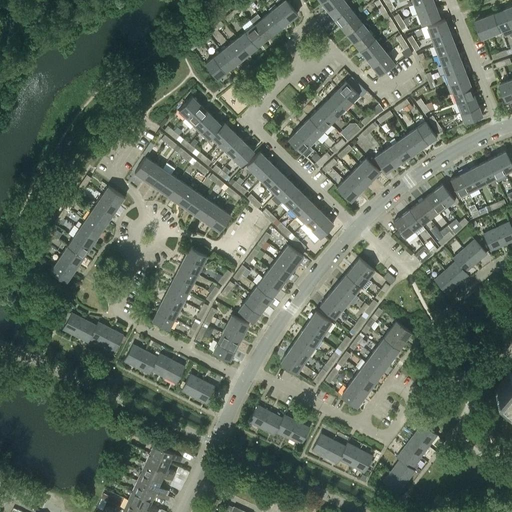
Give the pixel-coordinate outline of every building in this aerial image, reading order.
[(246,0),(244,0),(240,4),(243,8),(249,3),(246,0)] [(282,0),(277,5),(289,20),(297,13),(286,0),(282,0)] [(322,0),(321,1),(327,9),(338,0),(322,0)] [(338,0),(327,9),(334,17),(349,5),(344,0),(338,0)] [(435,6),(432,0),(423,0),(414,4),(418,13),(435,6)] [(386,4),(390,11),(395,8),(391,2),(386,4)] [(269,11),(281,26),(289,20),(277,5),(269,11)] [(355,13),(349,5),(334,17),(340,25),(355,13)] [(378,8),(382,14),(387,12),(383,5),(378,8)] [(439,16),(435,6),(418,13),(421,23),(439,16)] [(230,12),(233,16),(239,11),(236,7),(230,12)] [(504,9),(495,13),(501,30),(511,27),(504,9)] [(261,18),(273,33),(281,26),(269,11),(261,18)] [(230,12),(224,17),(227,21),(233,16),(230,12)] [(340,25),(346,33),(361,21),(355,13),(340,25)] [(393,16),(397,22),(402,19),(398,13),(393,16)] [(495,13),(485,16),(492,34),(501,30),(495,13)] [(393,22),(389,16),(385,19),(389,25),(393,22)] [(482,38),(492,34),(485,16),(475,20),(482,38)] [(253,24),(265,39),(273,33),(261,18),(253,24)] [(406,26),(402,19),(397,22),(401,29),(406,26)] [(427,25),(430,35),(448,28),(444,19),(427,25)] [(220,20),(214,25),(217,29),(223,24),(220,20)] [(368,29),(361,21),(346,33),(353,41),(368,29)] [(393,22),(389,25),(393,32),(398,29),(393,22)] [(245,30),(257,45),(265,39),(253,24),(245,30)] [(211,34),(217,29),(214,25),(208,30),(211,34)] [(452,38),(448,28),(430,35),(434,45),(452,38)] [(353,41),(359,49),(374,37),(368,29),(353,41)] [(237,37),(249,52),(257,45),(245,30),(237,37)] [(198,37),(202,42),(208,37),(204,33),(198,37)] [(404,40),(400,34),(396,36),(400,43),(404,40)] [(407,38),(411,44),(415,41),(411,35),(407,38)] [(202,42),(198,37),(192,42),(196,47),(202,42)] [(241,58),(249,52),(237,37),(229,43),(241,58)] [(381,45),(374,37),(359,49),(366,57),(381,45)] [(438,54),(456,47),(452,38),(434,45),(438,54)] [(408,47),(404,40),(400,43),(404,49),(408,47)] [(419,48),(415,41),(411,44),(415,50),(419,48)] [(241,58),(229,43),(221,50),(233,65),(241,58)] [(366,57),(372,65),(387,53),(381,45),(366,57)] [(459,57),(456,47),(438,54),(442,64),(459,57)] [(213,56),(225,71),(233,65),(221,50),(213,56)] [(394,61),(387,53),(372,65),(379,73),(394,61)] [(205,63),(217,78),(225,71),(213,56),(205,63)] [(459,57),(442,64),(445,73),(463,67),(459,57)] [(467,76),(463,67),(445,73),(449,83),(467,76)] [(453,92),(470,86),(467,76),(449,83),(453,92)] [(338,87),(352,101),(359,93),(346,80),(338,87)] [(506,101),(511,99),(511,86),(510,80),(500,84),(506,101)] [(474,95),(470,86),(453,92),(456,102),(474,95)] [(352,101),(338,87),(331,95),(345,108),(352,101)] [(324,102),(338,115),(345,108),(331,95),(324,102)] [(460,112),(478,105),(474,95),(456,102),(460,112)] [(178,109),(186,117),(199,103),(192,96),(178,109)] [(416,100),(420,107),(424,104),(420,97),(416,100)] [(406,98),(400,102),(403,107),(409,102),(406,98)] [(317,109),(330,122),(338,115),(324,102),(317,109)] [(400,102),(393,107),(397,111),(403,107),(400,102)] [(207,110),(199,103),(186,117),(193,124),(207,110)] [(404,108),(406,112),(413,107),(410,103),(404,108)] [(429,110),(424,104),(420,107),(424,113),(429,110)] [(482,115),(478,105),(460,112),(464,121),(482,115)] [(310,116),(323,130),(330,122),(317,109),(310,116)] [(389,109),(383,114),(386,118),(392,114),(389,109)] [(193,124),(201,131),(214,118),(207,110),(193,124)] [(370,119),(376,114),(372,110),(366,115),(370,119)] [(383,114),(377,118),(380,122),(386,118),(383,114)] [(432,124),(436,121),(432,114),(428,118),(432,124)] [(364,125),(370,119),(366,115),(360,120),(364,125)] [(302,124),(316,137),(323,130),(310,116),(302,124)] [(221,125),(221,124),(214,118),(201,131),(208,139),(211,136),(211,135),(221,125)] [(426,120),(417,126),(428,142),(436,136),(426,120)] [(224,121),(221,124),(221,125),(211,135),(211,136),(218,143),(232,129),(224,121)] [(441,127),(436,121),(432,124),(436,130),(441,127)] [(372,122),(366,127),(370,131),(376,126),(372,122)] [(295,131),(309,144),(316,137),(302,124),(295,131)] [(357,124),(351,129),(355,133),(360,128),(357,124)] [(164,130),(170,134),(173,130),(168,125),(164,130)] [(408,132),(419,148),(428,142),(417,126),(408,132)] [(366,127),(361,132),(364,136),(370,131),(366,127)] [(239,136),(232,129),(218,143),(225,150),(239,136)] [(355,133),(351,129),(345,134),(349,138),(355,133)] [(175,131),(173,130),(170,134),(176,139),(179,135),(175,131)] [(288,138),(301,152),(309,144),(295,131),(288,138)] [(400,138),(411,154),(419,148),(408,132),(400,138)] [(170,139),(164,134),(161,138),(167,143),(170,139)] [(233,157),(246,143),(239,136),(225,150),(233,157)] [(180,142),(186,147),(189,143),(183,138),(180,142)] [(336,143),(340,147),(345,142),(342,138),(336,143)] [(392,144),(402,159),(411,154),(400,138),(392,144)] [(176,144),(170,139),(167,143),(173,148),(176,144)] [(195,147),(189,143),(186,147),(192,152),(195,147)] [(254,151),(246,143),(233,157),(241,165),(254,151)] [(334,152),(340,147),(336,143),(330,148),(334,152)] [(348,144),(343,149),(346,153),(352,148),(348,144)] [(383,150),(394,165),(402,159),(392,144),(383,150)] [(142,153),(145,155),(146,156),(150,150),(146,147),(142,153)] [(186,152),(180,147),(177,151),(183,156),(186,152)] [(343,149),(337,154),(341,158),(346,153),(343,149)] [(394,165),(383,150),(374,156),(385,171),(394,165)] [(495,155),(504,172),(511,167),(511,164),(505,150),(495,155)] [(196,155),(202,160),(205,156),(199,151),(196,155)] [(246,164),(254,172),(267,158),(259,151),(246,164)] [(321,156),(325,160),(330,155),(326,151),(321,156)] [(192,156),(186,152),(183,156),(189,161),(192,156)] [(134,171),(143,177),(154,161),(146,156),(145,155),(134,171)] [(495,155),(486,160),(495,177),(504,172),(495,155)] [(211,161),(205,156),(202,160),(208,165),(211,161)] [(319,166),(325,160),(321,156),(315,162),(319,166)] [(333,157),(327,162),(331,167),(337,161),(333,157)] [(358,164),(372,178),(380,170),(366,157),(358,164)] [(274,165),(267,158),(254,172),(261,179),(274,165)] [(202,165),(196,160),(193,164),(199,169),(202,165)] [(495,177),(486,160),(477,164),(486,181),(495,177)] [(163,167),(154,161),(143,177),(152,183),(163,167)] [(327,162),(322,168),(325,172),(331,167),(327,162)] [(212,168),(218,173),(221,169),(215,164),(212,168)] [(351,172),(365,185),(372,178),(358,164),(351,172)] [(477,164),(468,169),(477,186),(486,181),(477,164)] [(208,169),(202,165),(199,169),(205,174),(208,169)] [(282,172),(274,165),(261,179),(268,186),(282,172)] [(152,183),(160,189),(171,173),(163,167),(152,183)] [(227,174),(221,169),(218,173),(224,178),(227,174)] [(477,186),(468,169),(459,174),(468,190),(477,186)] [(289,179),(282,172),(268,186),(276,193),(289,179)] [(344,179),(358,192),(365,185),(351,172),(344,179)] [(179,179),(171,173),(160,189),(168,195),(179,179)] [(218,178),(212,173),(209,177),(215,182),(218,178)] [(87,174),(82,180),(87,183),(91,177),(87,174)] [(458,195),(468,190),(459,174),(450,178),(458,195)] [(224,182),(218,178),(215,182),(220,187),(224,182)] [(168,195),(177,200),(188,185),(179,179),(168,195)] [(296,187),(289,179),(276,193),(283,200),(296,187)] [(337,186),(350,200),(358,192),(344,179),(337,186)] [(82,180),(78,187),(82,190),(87,183),(82,180)] [(231,184),(237,189),(241,185),(235,180),(231,184)] [(434,189),(445,205),(454,198),(442,183),(434,189)] [(102,194),(118,204),(124,196),(108,185),(102,194)] [(196,190),(188,185),(177,200),(185,206),(196,190)] [(247,190),(241,185),(237,189),(243,194),(247,190)] [(225,190),(230,195),(234,191),(228,186),(225,190)] [(303,194),(296,187),(283,200),(290,207),(303,194)] [(445,205),(434,189),(426,196),(437,211),(445,205)] [(185,206),(194,212),(205,196),(196,190),(185,206)] [(75,191),(71,197),(75,200),(79,194),(75,191)] [(240,195),(234,191),(230,195),(236,200),(240,195)] [(508,196),(503,198),(505,203),(511,200),(511,191),(507,193),(508,196)] [(247,197),(252,202),(256,198),(250,193),(247,197)] [(112,213),(118,204),(102,194),(96,202),(112,213)] [(311,201),(303,194),(290,207),(298,214),(311,201)] [(213,202),(205,196),(194,212),(202,218),(213,202)] [(418,202),(429,217),(437,211),(426,196),(418,202)] [(71,197),(66,203),(71,207),(75,200),(71,197)] [(262,204),(256,198),(252,202),(258,208),(262,204)] [(496,201),(498,206),(506,203),(505,203),(503,198),(496,201)] [(318,208),(311,201),(298,214),(305,222),(318,208)] [(491,209),(498,206),(496,201),(489,204),(491,209)] [(106,221),(112,213),(96,202),(91,211),(106,221)] [(202,218),(210,224),(221,208),(213,202),(202,218)] [(409,208),(421,223),(429,217),(418,202),(409,208)] [(477,209),(480,214),(487,211),(485,206),(477,209)] [(261,211),(267,216),(271,212),(265,207),(261,211)] [(63,208),(59,214),(63,217),(68,211),(63,208)] [(230,214),(221,208),(210,224),(219,230),(230,214)] [(325,215),(318,208),(305,222),(312,229),(325,215)] [(401,214),(413,229),(421,223),(409,208),(401,214)] [(473,217),(480,214),(477,209),(470,212),(473,217)] [(101,230),(106,221),(91,211),(85,219),(101,230)] [(276,218),(271,212),(267,216),(273,222),(276,218)] [(59,214),(55,221),(59,223),(63,217),(59,214)] [(405,236),(413,229),(401,214),(393,221),(405,236)] [(333,223),(325,215),(312,229),(320,236),(333,223)] [(458,222),(462,226),(468,221),(464,217),(458,222)] [(95,238),(101,230),(85,219),(79,228),(95,238)] [(454,233),(456,231),(462,226),(458,222),(456,219),(448,225),(454,233)] [(276,225),(282,231),(286,227),(280,221),(276,225)] [(496,227),(503,244),(511,239),(511,228),(510,225),(509,221),(496,227)] [(48,231),(52,234),(56,228),(52,225),(48,231)] [(291,232),(286,227),(282,231),(287,236),(291,232)] [(490,250),(503,244),(496,227),(483,233),(490,250)] [(89,247),(95,238),(79,228),(73,236),(89,247)] [(48,231),(43,237),(48,240),(52,234),(48,231)] [(266,231),(261,237),(266,240),(270,234),(266,231)] [(443,236),(447,240),(453,235),(449,231),(443,236)] [(437,232),(433,236),(437,241),(442,237),(437,232)] [(83,255),(89,247),(73,236),(68,244),(83,255)] [(291,239),(297,245),(300,241),(295,236),(291,239)] [(441,245),(447,240),(443,236),(442,237),(437,241),(441,245)] [(261,247),(266,240),(261,237),(257,243),(261,247)] [(463,248),(475,262),(486,252),(474,239),(463,248)] [(306,246),(300,241),(297,245),(302,250),(306,246)] [(36,248),(40,251),(45,245),(40,242),(36,248)] [(287,243),(281,252),(296,263),(303,255),(287,243)] [(78,264),(83,255),(68,244),(62,253),(78,264)] [(433,244),(428,249),(431,254),(437,248),(433,244)] [(189,246),(185,255),(202,264),(206,254),(189,246)] [(421,262),(426,259),(431,254),(428,249),(424,246),(414,254),(421,262)] [(254,247),(249,253),(254,257),(258,251),(254,247)] [(36,257),(40,251),(36,248),(32,254),(36,257)] [(453,257),(455,260),(465,271),(475,262),(463,248),(453,257)] [(275,260),(290,271),(296,263),(281,252),(275,260)] [(56,261),(72,272),(78,264),(62,253),(56,261)] [(249,253),(245,260),(249,263),(254,257),(249,253)] [(185,255),(180,264),(197,273),(202,264),(185,255)] [(374,269),(359,257),(353,265),(367,277),(374,269)] [(269,268),(284,279),(290,271),(275,260),(269,268)] [(445,269),(457,283),(467,274),(465,271),(455,260),(445,269)] [(66,281),(72,272),(56,261),(50,270),(66,281)] [(175,273),(192,282),(197,273),(180,264),(175,273)] [(237,270),(242,273),(246,267),(242,264),(237,270)] [(346,273),(361,285),(367,277),(353,265),(346,273)] [(263,276),(278,288),(284,279),(269,268),(263,276)] [(227,269),(222,275),(227,278),(231,272),(227,269)] [(446,292),(457,283),(445,269),(434,278),(446,292)] [(237,270),(233,276),(237,279),(242,273),(237,270)] [(387,271),(383,276),(391,283),(396,278),(387,271)] [(188,291),(192,282),(175,273),(171,282),(188,291)] [(340,280),(354,293),(361,285),(346,273),(340,280)] [(222,284),(227,278),(222,275),(218,281),(222,284)] [(257,284),(272,296),(278,288),(263,276),(257,284)] [(230,280),(225,286),(229,290),(234,283),(230,280)] [(333,288),(348,300),(354,293),(340,280),(333,288)] [(183,300),(188,291),(171,282),(166,291),(183,300)] [(385,291),(390,285),(385,282),(381,288),(385,291)] [(250,292),(266,304),(272,296),(257,284),(250,292)] [(214,295),(219,289),(215,285),(210,292),(214,295)] [(225,286),(221,293),(225,296),(229,290),(225,286)] [(326,296),(341,308),(348,300),(333,288),(326,296)] [(380,298),(385,291),(381,288),(376,294),(380,298)] [(166,291),(161,300),(178,309),(183,300),(166,291)] [(210,301),(214,295),(210,292),(206,298),(210,301)] [(244,300),(260,312),(266,304),(250,292),(244,300)] [(341,308),(326,296),(320,304),(334,316),(341,308)] [(373,298),(368,305),(373,308),(377,302),(373,298)] [(161,300),(157,309),(174,318),(178,309),(161,300)] [(260,312),(244,300),(238,309),(253,320),(260,312)] [(203,302),(200,309),(205,312),(208,305),(203,302)] [(368,314),(373,308),(368,305),(364,311),(368,314)] [(378,306),(374,313),(378,316),(383,310),(378,306)] [(208,313),(213,316),(216,309),(211,307),(208,313)] [(169,328),(174,318),(157,309),(152,319),(169,328)] [(201,318),(205,312),(200,309),(196,316),(201,318)] [(309,318),(325,329),(331,320),(316,310),(309,318)] [(63,328),(75,334),(84,318),(71,312),(68,317),(63,328)] [(208,313),(204,320),(209,323),(213,316),(208,313)] [(227,322),(244,331),(248,322),(232,313),(227,322)] [(361,315),(356,321),(361,324),(365,318),(361,315)] [(366,323),(370,326),(375,320),(370,317),(366,323)] [(96,325),(84,318),(75,334),(88,341),(90,337),(96,325)] [(304,327),(319,337),(325,329),(309,318),(304,327)] [(396,320),(390,328),(405,339),(411,331),(396,320)] [(98,321),(96,325),(90,337),(102,344),(110,327),(98,321)] [(194,321),(190,327),(195,330),(199,323),(194,321)] [(356,331),(361,324),(356,321),(352,327),(356,331)] [(239,340),(244,331),(227,322),(222,332),(239,340)] [(366,323),(361,329),(366,333),(370,326),(366,323)] [(207,327),(202,325),(199,331),(204,333),(207,327)] [(123,334),(110,327),(102,344),(114,350),(120,340),(122,335),(123,334)] [(192,337),(195,330),(190,327),(187,334),(192,337)] [(298,335),(314,346),(319,337),(304,327),(298,335)] [(384,336),(399,348),(405,339),(390,328),(384,336)] [(199,331),(195,338),(200,341),(204,333),(199,331)] [(234,349),(239,340),(222,332),(217,341),(234,349)] [(356,337),(353,340),(358,343),(362,337),(358,334),(356,337)] [(292,343),(308,354),(314,346),(298,335),(292,343)] [(342,341),(346,344),(351,338),(346,335),(342,341)] [(377,345),(393,356),(399,348),(384,336),(377,345)] [(349,346),(353,349),(358,343),(353,340),(349,346)] [(212,350),(229,359),(234,349),(217,341),(212,350)] [(342,350),(346,344),(342,341),(337,347),(342,350)] [(124,360),(136,366),(145,350),(132,343),(124,360)] [(286,352),(302,363),(308,354),(292,343),(286,352)] [(371,353),(387,364),(393,356),(377,345),(371,353)] [(149,372),(151,369),(157,356),(145,350),(136,366),(149,372)] [(346,350),(341,356),(346,360),(350,354),(346,350)] [(329,357),(334,361),(339,355),(334,351),(329,357)] [(151,369),(163,375),(171,359),(159,352),(157,356),(151,369)] [(296,371),(302,363),(286,352),(280,361),(296,371)] [(365,361),(381,372),(387,364),(371,353),(365,361)] [(346,360),(341,356),(337,363),(341,366),(346,360)] [(330,367),(334,361),(329,357),(325,363),(330,367)] [(184,365),(171,359),(163,375),(176,382),(184,365)] [(359,369),(375,381),(381,372),(365,361),(359,369)] [(329,373),(334,376),(338,370),(334,367),(329,373)] [(322,368),(317,374),(322,377),(326,371),(322,368)] [(353,377),(368,389),(375,381),(359,369),(353,377)] [(511,375),(508,372),(496,386),(511,399),(511,375)] [(194,396),(202,379),(190,373),(181,389),(194,396)] [(329,373),(324,379),(329,382),(331,380),(334,376),(329,373)] [(317,383),(322,377),(317,374),(313,380),(317,383)] [(368,389),(353,377),(347,386),(362,397),(368,389)] [(215,386),(202,379),(194,396),(206,402),(215,386)] [(341,394),(356,406),(362,397),(347,386),(341,394)] [(261,427),(270,411),(257,404),(249,421),(261,427)] [(282,417),(270,411),(261,427),(274,434),(276,430),(282,417)] [(284,414),(282,417),(276,430),(288,436),(296,420),(284,414)] [(309,427),(296,420),(288,436),(301,443),(309,427)] [(422,423),(413,434),(428,445),(437,434),(422,423)] [(312,449),(324,455),(333,439),(320,433),(312,449)] [(405,445),(420,456),(428,445),(413,434),(405,445)] [(345,445),(333,439),(324,455),(337,462),(339,458),(345,445)] [(346,442),(345,445),(339,458),(351,464),(359,448),(346,442)] [(149,452),(169,461),(171,456),(180,461),(182,456),(154,443),(149,452)] [(411,467),(420,456),(405,445),(396,456),(400,459),(400,458),(411,467)] [(372,455),(359,448),(351,464),(364,471),(372,455)] [(169,461),(149,452),(145,462),(173,475),(176,471),(167,466),(169,461)] [(400,459),(391,469),(406,481),(415,469),(411,467),(400,458),(400,459)] [(173,475),(145,462),(141,471),(160,480),(162,475),(171,479),(173,475)] [(397,492),(406,481),(391,469),(383,481),(397,492)] [(160,480),(141,471),(136,480),(165,493),(167,489),(158,485),(160,480)] [(165,493),(136,480),(132,489),(151,498),(154,493),(163,498),(165,493)] [(151,498),(132,489),(128,499),(156,511),(158,507),(149,503),(151,498)] [(109,501),(103,498),(99,507),(104,510),(109,501)] [(155,511),(156,511),(128,499),(123,508),(132,511),(144,511),(145,511),(155,511)]
